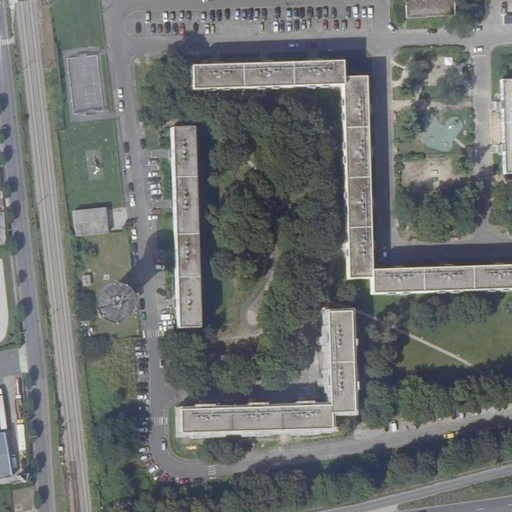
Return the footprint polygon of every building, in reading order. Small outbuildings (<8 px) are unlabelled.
[(407,0),(407,17),(455,16),(455,0),(407,0)] [(344,89),(345,124),(367,123),(367,79),(344,80),(343,64),(322,65),(321,62),(313,63),(313,65),(272,66),(271,64),(263,64),(263,67),(222,68),(222,65),(214,65),(214,68),(193,69),(193,92),(344,89)] [(511,81),(500,82),(501,119),(511,119),(511,81)] [(511,203),(511,119),(501,119),(504,204),(511,203)] [(511,265),(373,271),(367,123),(345,124),(350,280),(373,280),(374,295),(511,289),(511,265)] [(198,257),(194,134),(171,135),(179,334),(201,334),(198,257)] [(117,237),(116,211),(82,213),(83,239),(117,237)] [(121,306),(117,302),(112,301),(108,302),(104,305),(102,311),(104,315),(107,319),(112,320),(117,319),(120,316),(122,311),(121,306)] [(355,420),(353,317),(327,318),(329,412),(181,419),(183,442),(330,435),(329,421),(355,420)] [(0,486),(14,484),(6,439),(0,439),(0,486)]
